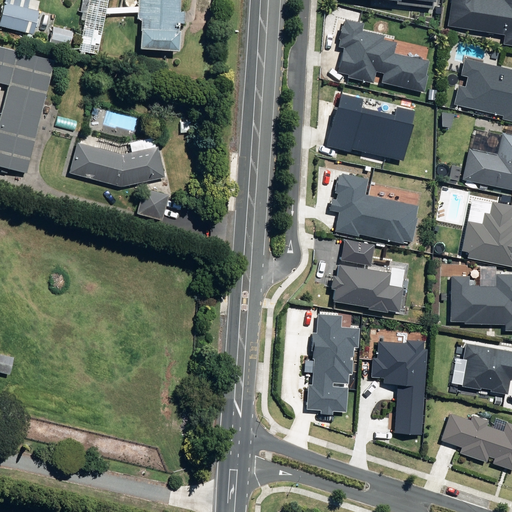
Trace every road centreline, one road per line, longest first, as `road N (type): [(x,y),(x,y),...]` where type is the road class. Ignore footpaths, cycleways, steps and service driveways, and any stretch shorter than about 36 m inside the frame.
road 1 (residential): [(305,0),(291,244),(280,266),(245,280)]
road 2 (secondary): [(245,280),(262,0)]
road 3 (tertiary): [(234,434),(407,488)]
road 4 (tertiary): [(402,508),(232,461)]
road 5 (secondary): [(234,434),(245,280)]
